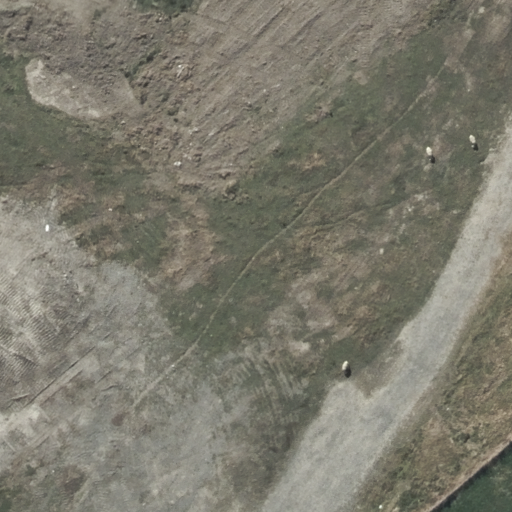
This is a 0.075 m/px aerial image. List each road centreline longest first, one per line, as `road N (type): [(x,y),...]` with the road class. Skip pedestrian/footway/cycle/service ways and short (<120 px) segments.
road 1 (residential): [(0,240),(130,393),(246,511)]
road 2 (residential): [(273,511),(511,282)]
